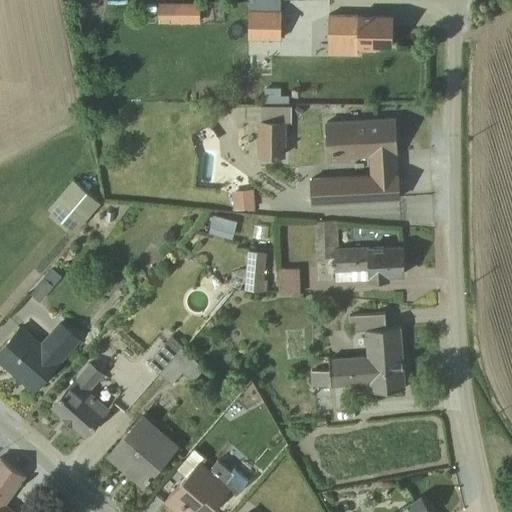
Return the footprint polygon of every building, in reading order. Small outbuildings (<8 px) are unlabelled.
[(279,0),(247,0),(248,38),(280,38),(279,0)] [(159,4),(146,4),(146,16),(159,16),(159,21),(199,22),(199,2),(159,1),(159,4)] [(328,14),(327,53),(356,54),(357,48),(375,48),(375,44),(391,44),(392,16),(328,14)] [(278,87),(264,87),(264,104),(288,104),(288,95),(278,94),(278,87)] [(291,120),(291,105),(260,104),(260,118),(257,119),(257,156),(285,156),(286,120),(291,120)] [(105,107),(94,109),(98,129),(109,127),(105,107)] [(398,197),(393,117),(324,121),(327,159),(327,160),(368,157),(370,173),(309,177),(311,202),(398,197)] [(254,207),(253,188),(231,190),(233,208),(254,207)] [(388,274),(403,273),(402,245),(338,248),(337,226),(335,225),(335,220),(314,221),(315,258),(334,257),(335,280),(388,278),(388,274)] [(251,231),(250,246),(273,249),(275,234),(251,231)] [(266,252),(248,249),(243,288),(262,290),(266,252)] [(298,267),(277,268),(278,291),(299,293),(298,267)] [(29,293),(39,301),(61,276),(52,268),(29,293)] [(309,371),(310,385),(329,384),(330,385),(368,383),(369,390),(404,388),(399,326),(386,326),(384,311),(348,314),(349,329),(364,329),(366,354),(328,357),(329,369),(309,371)] [(22,325),(0,349),(0,359),(34,389),(79,337),(60,319),(40,341),(22,325)] [(168,337),(147,361),(159,371),(180,347),(168,337)] [(180,347),(159,371),(171,382),(182,371),(192,380),(203,367),(180,347)] [(103,373),(90,361),(52,405),(63,414),(62,416),(71,424),(73,423),(85,433),(108,407),(88,389),(103,373)] [(177,443),(143,413),(108,454),(143,483),(177,443)] [(191,453),(157,491),(164,497),(198,459),(191,453)] [(15,511),(5,503),(24,474),(0,457),(0,511),(15,511)] [(231,470),(217,459),(209,468),(199,460),(163,501),(174,511),(178,511),(181,509),(185,511),(208,511),(228,489),(235,494),(248,479),(234,467),(231,470)] [(429,510),(432,508),(424,496),(421,498),(421,497),(396,511),(429,511),(430,511),(429,510)]
